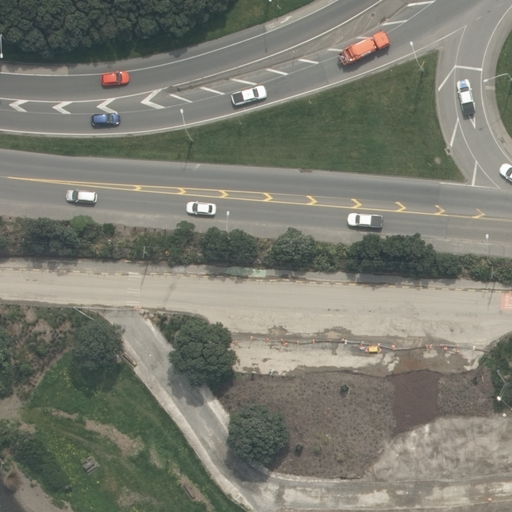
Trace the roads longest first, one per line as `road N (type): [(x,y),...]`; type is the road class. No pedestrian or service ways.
road 1 (trunk): [(511,235),(125,199),(7,177)]
road 2 (trunk): [(511,200),(128,176),(7,177)]
road 3 (trunk): [(0,119),(120,122),(268,94),(390,50),(469,0)]
road 4 (trunk): [(0,86),(127,86),(289,39),(363,0)]
road 5 (primary): [(511,182),(482,149),(463,97),(467,43),(489,0)]
